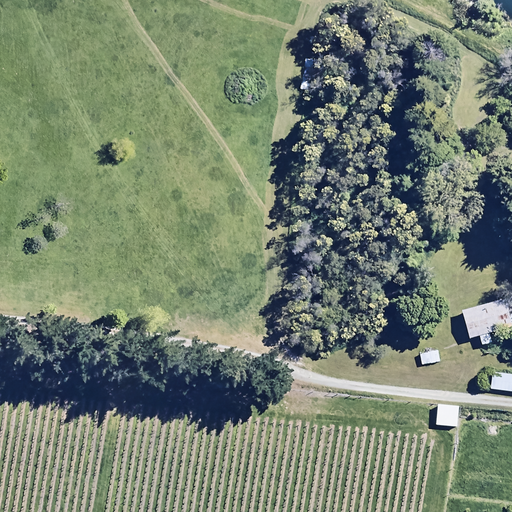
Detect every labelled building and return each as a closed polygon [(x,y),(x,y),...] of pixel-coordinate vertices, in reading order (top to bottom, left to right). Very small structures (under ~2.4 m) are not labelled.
[(315,48),(316,38),(305,37),(305,47),(315,48)] [(313,62),(305,60),(298,97),(307,98),(313,62)] [(511,333),(511,296),(460,310),(468,339),(477,337),(479,348),(489,345),(487,334),(509,328),(510,334),(511,333)] [(439,363),(437,352),(417,355),(419,367),(439,363)] [(511,375),(491,373),(489,390),(511,392),(511,375)]
